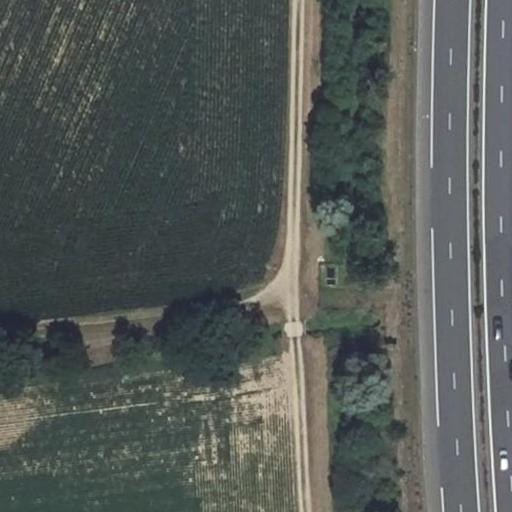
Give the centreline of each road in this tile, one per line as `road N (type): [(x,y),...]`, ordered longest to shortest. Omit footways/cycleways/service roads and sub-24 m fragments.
road 1 (track): [(296,0),(288,290),(235,307),(0,336)]
road 2 (motorway): [(456,0),(454,235),(466,511)]
road 3 (motorway): [(511,384),(508,0)]
road 4 (track): [(288,290),(307,511)]
